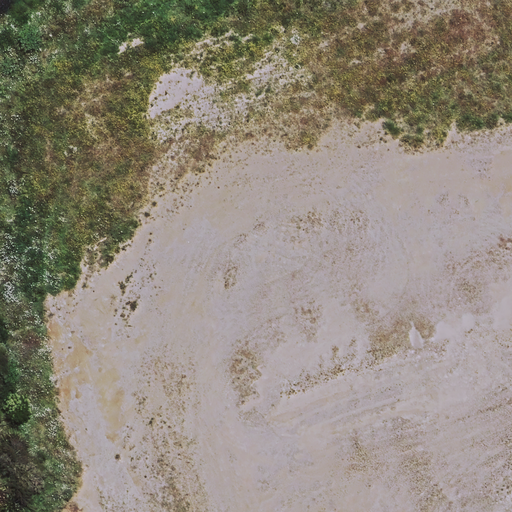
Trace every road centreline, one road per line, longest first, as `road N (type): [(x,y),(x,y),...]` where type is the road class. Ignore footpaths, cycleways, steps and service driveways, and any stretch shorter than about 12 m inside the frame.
road 1 (unknown): [(116,511),(118,428),(210,353),(511,227)]
road 2 (unknown): [(473,243),(392,0)]
